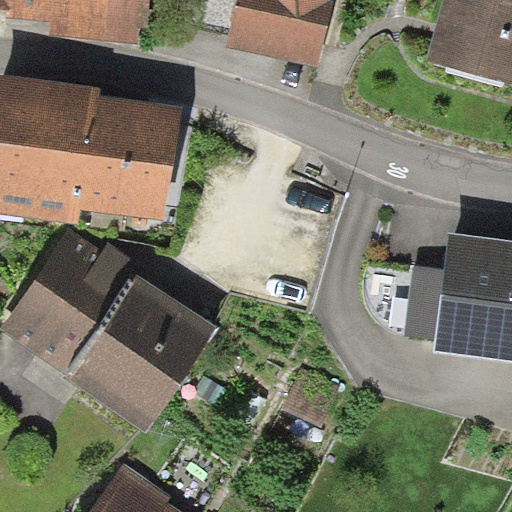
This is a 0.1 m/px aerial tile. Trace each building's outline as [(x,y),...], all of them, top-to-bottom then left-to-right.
[(149,44),(150,0),(0,0),(0,11),(3,11),(3,21),(50,23),(50,40),(149,44)] [(228,0),(217,52),(314,74),(331,0),(228,0)] [(511,1),(506,0),(444,0),(427,62),(511,86),(511,1)] [(96,97),(0,85),(0,217),(80,228),(82,210),(95,105),(96,97)] [(95,105),(82,210),(166,220),(179,114),(95,105)] [(0,330),(0,331),(69,377),(136,278),(143,266),(110,244),(105,253),(68,228),(0,330)] [(511,244),(453,238),(448,275),(415,271),(405,339),(441,344),(439,355),(511,364),(511,244)] [(217,330),(136,278),(69,377),(65,385),(148,437),(217,330)] [(175,498),(125,464),(92,511),(182,511),(171,504),(175,498)]
